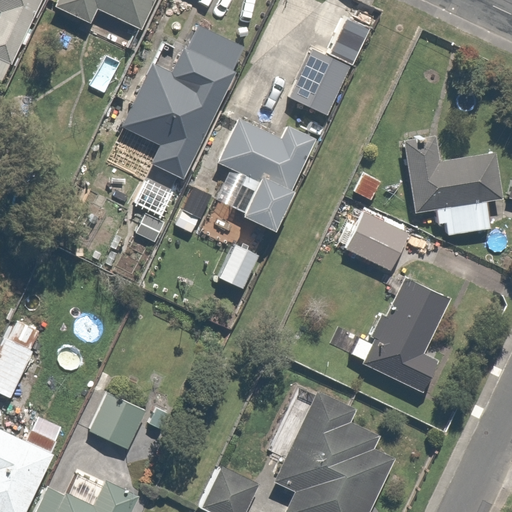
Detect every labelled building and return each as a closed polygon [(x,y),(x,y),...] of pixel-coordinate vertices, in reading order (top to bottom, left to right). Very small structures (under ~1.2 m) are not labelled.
[(0,0),(0,61),(12,67),(42,0),(0,0)] [(141,31),(156,0),(51,0),(48,7),(87,25),(94,9),(141,31)] [(329,119),(376,25),(345,9),(323,53),(306,45),(281,95),(329,119)] [(249,49),(197,24),(172,75),(149,64),(117,130),(157,149),(149,167),(184,184),(249,49)] [(279,240),(323,146),(283,127),(278,137),(235,117),(214,161),(246,176),(227,215),(279,240)] [(497,155),(438,161),(435,135),(401,138),(410,216),(434,214),(435,227),(445,226),(446,237),(492,232),(489,202),(502,200),(497,155)] [(384,182),(364,170),(351,192),(371,204),(384,182)] [(409,234),(362,209),(341,250),(388,274),(409,234)] [(263,257),(235,242),(214,279),(242,294),(263,257)] [(421,354),(447,298),(405,278),(388,314),(377,308),(363,340),(354,336),(344,356),(434,398),(448,367),(421,354)] [(29,363),(0,350),(0,396),(12,401),(29,363)] [(148,412),(104,390),(84,429),(128,452),(148,412)] [(357,418),(313,398),(271,487),(293,497),(285,511),(365,511),(396,446),(353,426),(357,418)] [(0,511),(29,511),(62,442),(29,427),(23,440),(0,429),(0,511)] [(199,511),(200,511),(249,511),(263,486),(222,465),(199,511)] [(140,511),(145,503),(82,470),(66,500),(46,489),(33,511),(140,511)]
